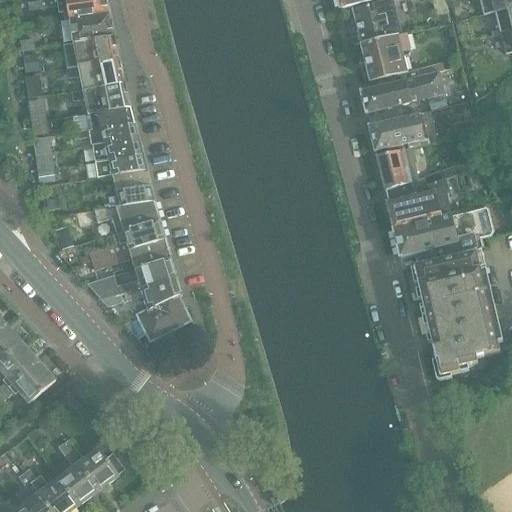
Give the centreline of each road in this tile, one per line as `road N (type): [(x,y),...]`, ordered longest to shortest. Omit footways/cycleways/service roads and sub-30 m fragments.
road 1 (residential): [(414,397),(313,0)]
road 2 (residential): [(229,346),(132,0)]
road 3 (tertiary): [(197,441),(0,229)]
